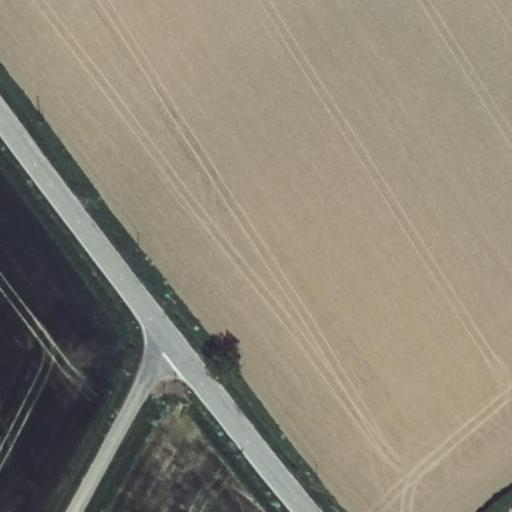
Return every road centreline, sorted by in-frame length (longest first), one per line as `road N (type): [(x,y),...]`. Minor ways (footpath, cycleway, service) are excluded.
road 1 (tertiary): [(168,338),(0,118)]
road 2 (tertiary): [(168,338),(305,511)]
road 3 (unclassified): [(74,511),(168,338)]
